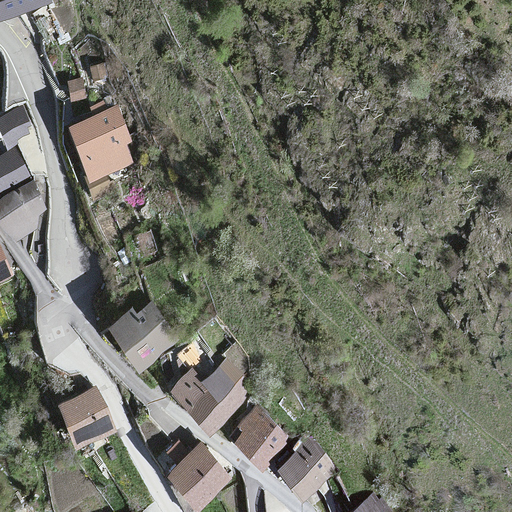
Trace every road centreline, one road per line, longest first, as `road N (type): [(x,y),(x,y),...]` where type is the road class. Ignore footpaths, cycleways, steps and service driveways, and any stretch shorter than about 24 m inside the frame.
road 1 (residential): [(67,308),(167,410),(299,511)]
road 2 (residential): [(67,308),(75,285),(44,115),(24,61),(0,34)]
road 3 (residential): [(173,511),(105,383),(60,336),(58,315),(67,308)]
